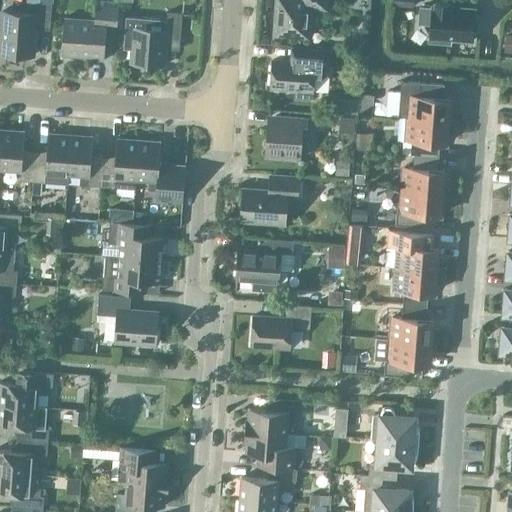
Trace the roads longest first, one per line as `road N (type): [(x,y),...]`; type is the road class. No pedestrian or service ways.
road 1 (residential): [(206,511),(211,380),(200,345),(200,193),(219,157),(223,114)]
road 2 (residential): [(459,379),(480,96)]
road 3 (residential): [(0,98),(223,114)]
road 4 (residential): [(450,511),(459,379)]
